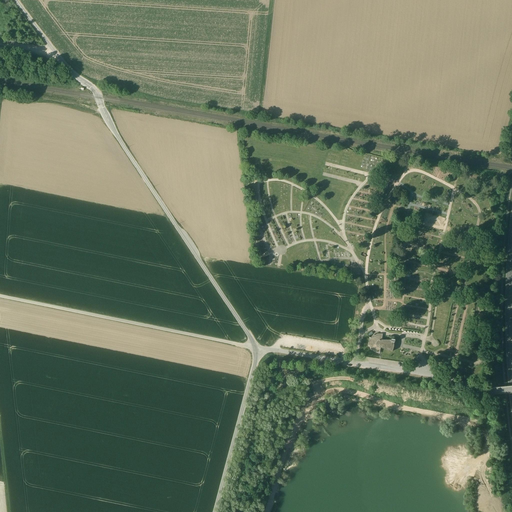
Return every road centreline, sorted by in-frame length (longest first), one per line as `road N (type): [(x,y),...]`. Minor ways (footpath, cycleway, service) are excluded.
road 1 (unclassified): [(13,0),(73,75),(95,90),(108,122),(258,349)]
road 2 (residential): [(258,349),(511,389)]
road 3 (residential): [(214,511),(258,349)]
road 4 (secondary): [(511,375),(511,243)]
